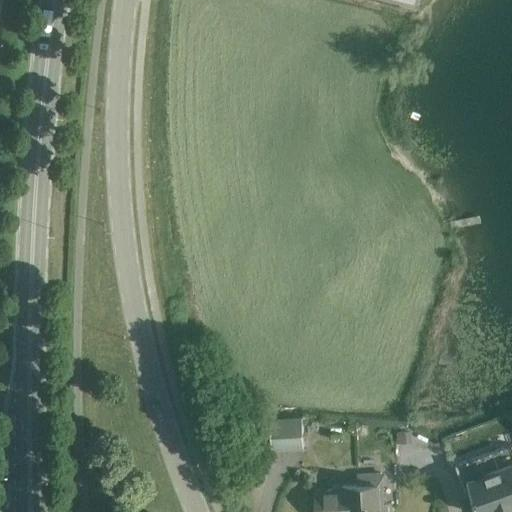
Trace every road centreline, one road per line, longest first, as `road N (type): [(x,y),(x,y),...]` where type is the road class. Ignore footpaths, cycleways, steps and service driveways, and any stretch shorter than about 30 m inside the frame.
road 1 (unclassified): [(126,0),(117,130),(123,234),(155,391),(196,511)]
road 2 (secondary): [(28,446),(34,206),(54,0)]
